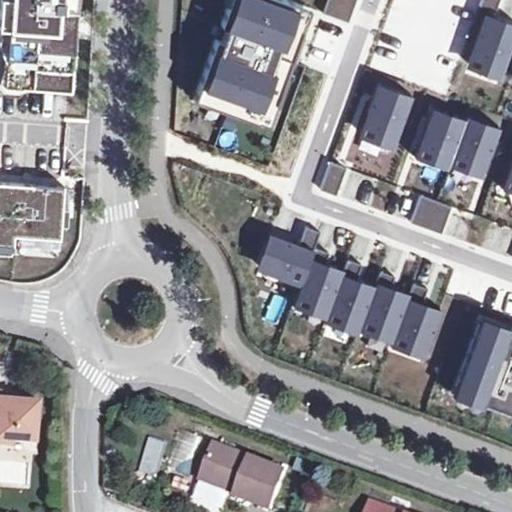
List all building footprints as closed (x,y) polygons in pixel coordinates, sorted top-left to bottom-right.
[(221,41),(216,39),(196,92),(229,104),(227,112),(259,124),(268,101),(276,104),(302,31),(294,28),(302,6),(287,0),(236,0),(233,8),(228,6),(221,25),(227,27),(221,41)] [(326,0),(322,12),(348,21),(355,0),(326,0)] [(481,0),(479,6),(495,11),(499,0),(481,0)] [(310,8),(302,6),(294,28),(302,31),(310,8)] [(511,42),(511,25),(486,16),(469,64),(500,75),(511,42)] [(410,98),(379,86),(362,134),(394,145),(410,98)] [(229,104),(196,92),(193,100),(227,112),(229,104)] [(276,104),(268,101),(259,124),(267,127),(276,104)] [(464,120),(432,108),(413,158),(446,170),(447,168),(464,120)] [(498,130),(465,119),(464,120),(447,168),(480,180),(498,130)] [(511,159),(503,185),(511,188),(511,159)] [(346,167),(330,162),(325,174),(341,179),(346,167)] [(320,189),(336,195),(341,179),(325,174),(320,189)] [(451,206),(420,194),(416,205),(447,216),(451,206)] [(410,222),(441,233),(447,216),(416,205),(410,222)] [(260,266),(302,282),(314,247),(320,231),(305,226),(299,244),(272,234),(260,266)] [(329,252),(314,247),(302,282),(294,302),(327,314),(342,273),(324,266),(329,252)] [(347,259),(342,273),(327,314),(326,318),(358,330),(360,326),(374,288),(355,282),(362,264),(347,259)] [(380,271),(374,288),(360,326),(393,338),(408,296),(389,290),(395,276),(380,271)] [(413,283),(408,296),(393,338),(391,342),(424,353),(439,312),(421,305),(427,288),(413,283)] [(511,328),(508,327),(506,334),(478,324),(455,386),(483,396),(481,403),(511,413),(511,328)] [(0,432),(34,434),(35,397),(0,395),(0,432)] [(234,497),(254,505),(268,509),(283,469),(211,443),(197,479),(236,493),(234,497)] [(196,502),(225,511),(230,495),(201,486),(196,502)] [(396,511),(372,503),(368,511),(396,511)]
